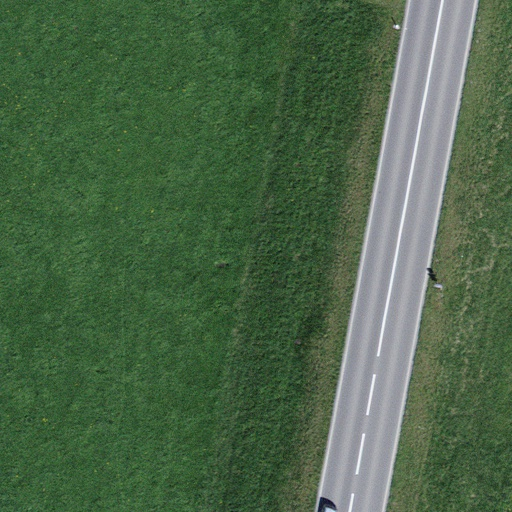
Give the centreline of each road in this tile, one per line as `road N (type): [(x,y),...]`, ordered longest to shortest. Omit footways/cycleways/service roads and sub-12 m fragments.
road 1 (track): [(236,511),(331,0)]
road 2 (secondary): [(434,0),(342,511)]
